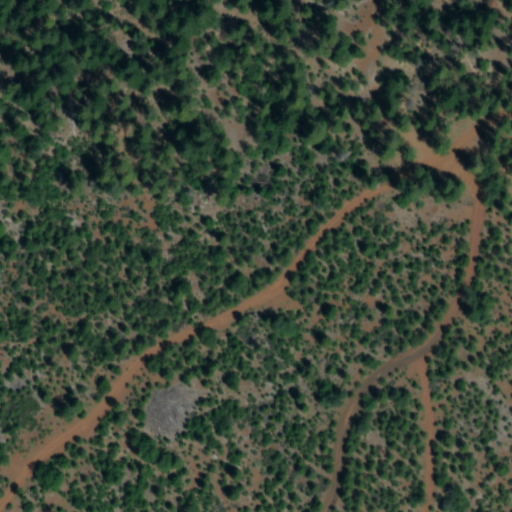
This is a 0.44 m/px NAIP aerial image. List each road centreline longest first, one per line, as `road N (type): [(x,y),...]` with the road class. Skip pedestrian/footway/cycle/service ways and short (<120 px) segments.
road 1 (residential): [(0,470),(230,268),(488,129),(511,102)]
road 2 (residential): [(451,150),(278,511)]
